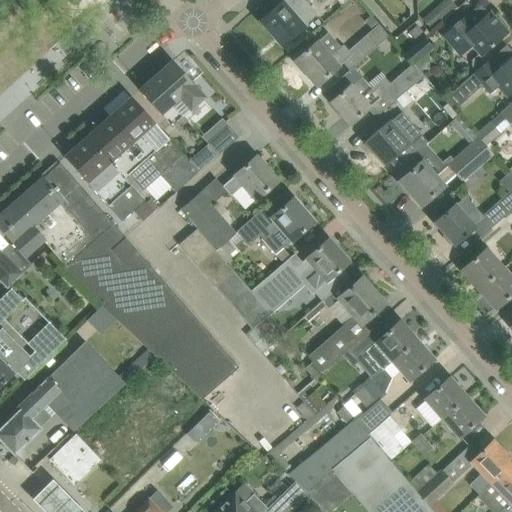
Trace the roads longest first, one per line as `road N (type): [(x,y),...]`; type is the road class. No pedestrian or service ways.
road 1 (residential): [(197,25),(511,387)]
road 2 (unclassified): [(0,181),(185,12)]
